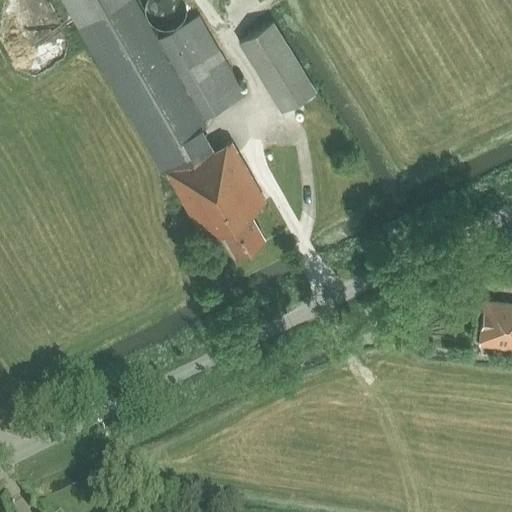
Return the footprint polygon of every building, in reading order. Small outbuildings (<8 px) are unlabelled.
[(208,123),(204,116),(244,93),(199,14),(157,38),(136,0),(64,0),(161,170),(165,168),(203,235),(219,226),(235,254),(265,237),(249,209),(267,199),(231,136),(212,147),(201,126),(208,123)] [(180,14),(181,7),(180,1),(179,0),(147,0),(148,0),(146,7),(147,13),(151,19),(156,23),(163,25),(170,24),(176,20),(180,14)] [(237,41),(280,109),(316,86),(273,19),(237,41)] [(246,117),(248,144),(261,143),(260,117),(246,117)] [(511,301),(486,298),(481,343),(511,346),(511,301)]
